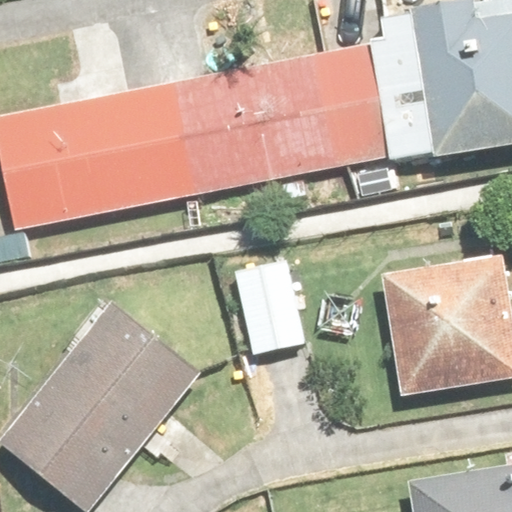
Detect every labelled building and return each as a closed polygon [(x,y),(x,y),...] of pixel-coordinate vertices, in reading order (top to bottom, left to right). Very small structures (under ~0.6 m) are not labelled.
[(511,150),(511,0),(374,28),(378,48),(1,124),(23,232),(392,159),(395,174),(511,150)] [(291,263),(239,273),(256,362),(308,352),(291,263)] [(511,297),(507,263),(388,281),(406,400),(511,384),(511,297)] [(89,342),(6,450),(86,511),(101,511),(210,372),(111,296),(80,336),(89,342)] [(511,511),(511,474),(414,489),(417,511),(511,511)]
